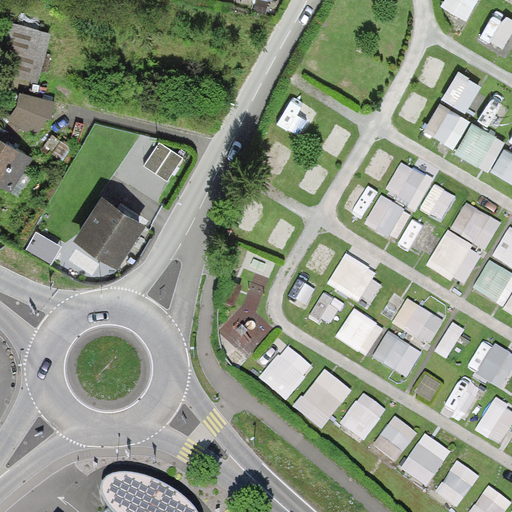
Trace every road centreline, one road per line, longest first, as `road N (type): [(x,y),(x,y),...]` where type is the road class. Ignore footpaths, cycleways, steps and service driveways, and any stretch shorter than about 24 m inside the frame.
road 1 (residential): [(305,0),(146,319)]
road 2 (primary): [(248,475),(167,353)]
road 3 (primary): [(135,421),(248,475)]
